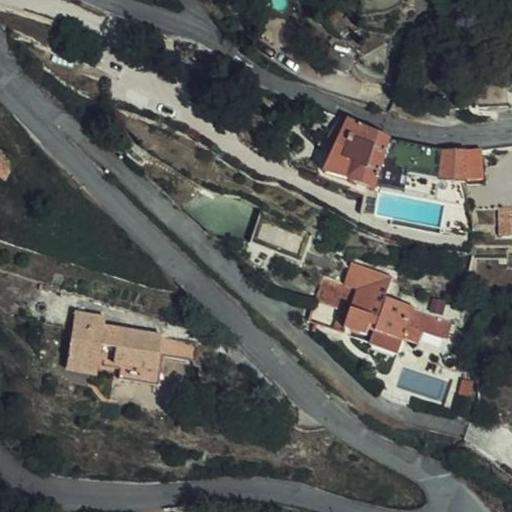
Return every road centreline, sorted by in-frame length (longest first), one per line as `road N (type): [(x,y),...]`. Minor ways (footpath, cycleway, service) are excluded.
road 1 (residential): [(463,511),(439,479),(320,409),(0,78)]
road 2 (residential): [(0,458),(53,489),(266,490),(351,511)]
